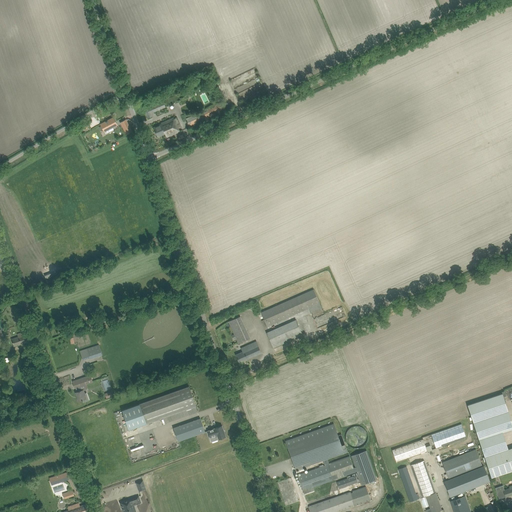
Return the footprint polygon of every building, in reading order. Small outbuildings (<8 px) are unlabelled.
[(205,93),(200,95),(204,104),(210,102),(205,93)] [(144,110),(148,119),(152,117),(151,113),(165,107),(163,100),(151,106),(151,107),(144,110)] [(186,119),(190,127),(200,122),(201,123),(227,110),(223,101),(200,113),(186,119)] [(102,126),(100,127),(102,131),(103,130),(104,132),(108,130),(110,132),(114,130),(113,127),(117,125),(113,117),(101,124),(102,126)] [(165,133),(167,138),(180,132),(177,125),(180,124),(177,118),(174,119),(174,118),(158,125),(154,128),(157,137),(165,133)] [(120,122),(126,135),(132,132),(126,119),(120,122)] [(261,312),(267,326),(309,308),(311,312),(322,308),(314,289),(261,312)] [(236,337),(239,343),(251,338),(241,316),(229,321),(234,334),(231,335),(233,339),(236,337)] [(267,333),(273,348),(303,335),(296,320),(267,333)] [(12,339),(14,346),(28,342),(33,340),(30,333),(26,334),(25,332),(17,334),(18,337),(12,339)] [(236,355),(239,362),(262,353),(257,341),(241,348),(242,352),(236,355)] [(87,348),(90,359),(103,355),(99,344),(87,348)] [(78,379),(73,381),(75,388),(76,387),(77,392),(76,392),(77,396),(77,395),(79,401),(83,400),(83,402),(89,400),(87,392),(85,393),(83,390),(82,385),(86,384),(93,381),(91,374),(87,376),(78,379)] [(196,406),(189,386),(122,410),(129,429),(196,406)] [(174,428),(178,441),(205,432),(200,418),(174,428)] [(392,450),(396,462),(466,438),(462,423),(422,437),(423,439),(392,450)] [(334,424),(285,441),(296,470),(323,460),(325,466),(328,465),(328,464),(329,463),(327,459),(348,451),(341,434),(338,435),(334,424)] [(209,430),(208,431),(210,437),(211,441),(218,439),(221,438),(226,436),(222,426),(217,427),(215,428),(210,430),(209,430)] [(346,440),(347,441),(347,443),(348,444),(349,445),(350,446),(351,446),(352,447),(353,447),(354,448),(355,448),(357,448),(358,448),(359,448),(360,447),(362,447),(362,446),(363,446),(364,445),(365,444),(366,442),(367,441),(367,440),(367,439),(368,438),(368,437),(368,436),(368,435),(367,434),(367,433),(366,431),(365,430),(365,429),(364,428),(363,428),(362,427),(361,427),(360,426),(359,426),(358,426),(357,426),(356,426),(355,426),(354,426),(352,427),(351,427),(350,428),(349,429),(348,430),(347,431),(347,432),(346,433),(346,434),(346,435),(346,436),(346,437),(346,438),(346,439),(346,440)] [(511,447),(485,457),(492,477),(511,470),(511,447)] [(442,462),(448,478),(482,466),(476,449),(442,462)] [(308,507),(310,511),(335,511),(370,500),(366,486),(353,491),(351,484),(357,482),(357,483),(361,482),(362,485),(377,480),(367,450),(351,456),(358,475),(355,476),(355,475),(308,492),(306,488),(355,471),(349,456),(329,463),(328,464),(328,465),(325,466),(298,475),(306,500),(311,499),(326,493),(327,495),(330,494),(329,492),(348,485),(350,492),(342,495),(313,505),(308,507)] [(440,511),(440,510),(441,510),(424,460),(411,465),(422,497),(426,496),(431,511),(440,511)] [(484,465),(444,481),(450,497),(490,481),(484,465)] [(407,493),(410,501),(420,498),(418,493),(416,494),(406,466),(399,469),(406,489),(402,490),(404,494),(407,493)] [(72,471),(54,477),(56,483),(73,477),(72,471)] [(136,483),(139,492),(146,489),(143,480),(136,483)] [(503,490),(506,497),(511,494),(511,485),(510,487),(510,488),(503,490)] [(63,494),(64,499),(74,495),(72,491),(63,494)] [(451,501),(454,511),(470,511),(465,496),(451,501)] [(136,497),(121,503),(123,511),(136,511),(137,511),(135,505),(138,504),(137,502),(136,497)] [(69,510),(63,511),(88,511),(86,504),(80,506),(79,503),(71,505),(72,509),(69,510)]
